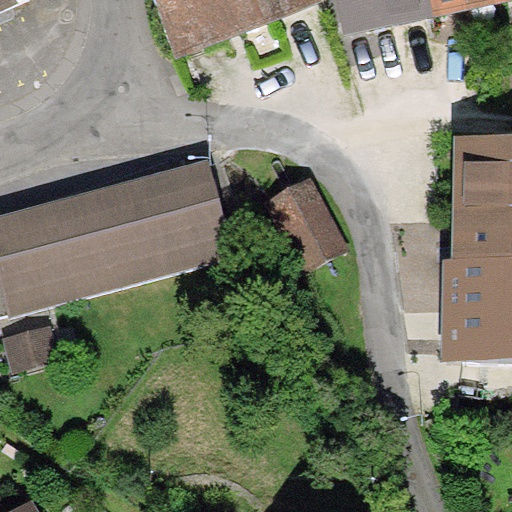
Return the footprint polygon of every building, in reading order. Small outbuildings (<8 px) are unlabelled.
[(0,0),(0,11),(19,3),(17,0),(0,0)] [(152,0),(175,59),(323,2),(322,0),(152,0)] [(338,0),(348,41),(509,0),(338,0)] [(511,138),(455,137),(452,250),(452,261),(443,261),(441,364),(469,365),(511,365),(511,138)] [(0,318),(15,314),(16,318),(236,257),(209,161),(0,219),(0,318)] [(350,249),(312,179),(258,208),(296,278),(350,249)] [(55,324),(4,339),(13,372),(64,357),(55,324)] [(42,511),(37,503),(20,511),(42,511)]
